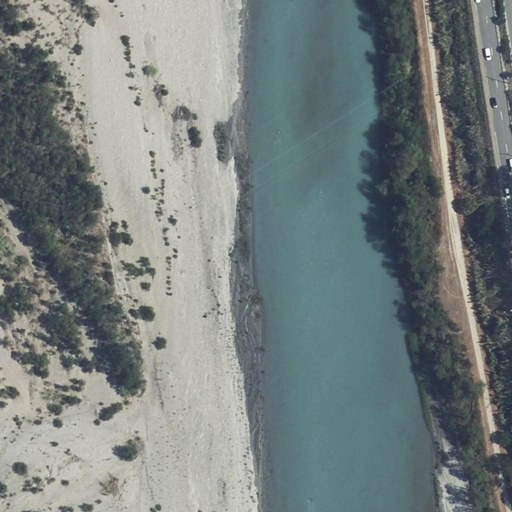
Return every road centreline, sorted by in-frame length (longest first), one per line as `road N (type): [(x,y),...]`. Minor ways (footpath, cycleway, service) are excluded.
road 1 (track): [(509,511),(425,0)]
road 2 (primary): [(483,0),(511,185)]
